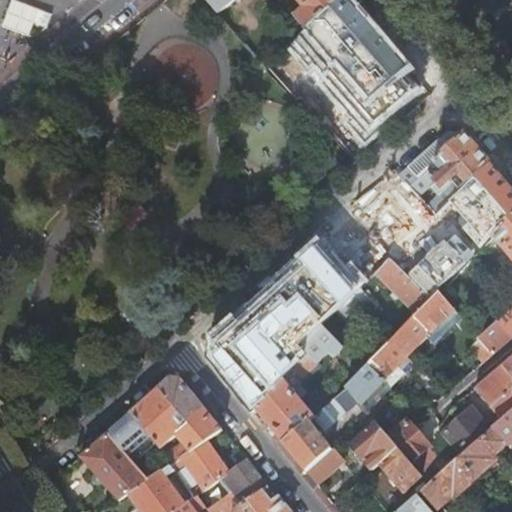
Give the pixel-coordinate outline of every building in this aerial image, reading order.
[(238,0),(205,0),(220,16),(238,0)] [(348,0),(343,0),(314,27),(329,45),(318,55),(316,53),(281,83),(299,104),(302,101),(316,88),(325,80),(377,33),(348,0)] [(294,0),(304,12),(295,19),(307,33),(314,27),(343,0),(294,0)] [(410,71),(377,33),(325,80),(332,87),(353,68),(360,76),(357,79),(359,84),(364,91),(370,93),(373,90),(380,98),(383,95),(410,71)] [(269,69),(278,61),(266,48),(255,57),(266,71),(269,69)] [(420,82),(410,71),(383,95),(390,103),(383,109),(389,115),(395,110),(404,120),(417,109),(431,96),(420,82)] [(332,87),(325,80),(316,88),(323,95),(332,87)] [(323,95),(316,88),(302,101),(336,137),(350,124),(323,95)] [(388,135),(366,110),(350,124),(336,137),(358,161),(388,135)] [(398,126),(404,120),(395,110),(389,115),(398,126)] [(448,133),(406,169),(415,179),(463,135),(462,133),(461,133),(459,135),(448,133)] [(447,206),(489,165),(463,135),(415,179),(409,185),(416,193),(426,184),(432,189),(435,193),(430,197),(433,201),(437,198),(447,206)] [(390,261),(431,303),(439,295),(492,239),(511,217),(511,191),(489,165),(447,206),(436,217),(390,261)] [(251,389),(262,403),(307,356),(299,347),(321,326),(375,276),(390,261),(436,217),(405,185),(247,324),(233,337),(229,363),(238,373),(251,389)] [(151,208),(138,203),(127,211),(129,224),(142,230),(152,221),(151,208)] [(511,217),(492,239),(511,261),(505,266),(511,273),(511,217)] [(375,276),(416,318),(431,303),(390,261),(375,276)] [(416,318),(372,363),(387,379),(407,359),(427,339),(431,343),(437,336),(434,332),(449,318),(454,313),(439,295),(431,303),(416,318)] [(511,311),(498,324),(511,340),(511,339),(511,311)] [(463,323),(454,313),(449,318),(453,321),(458,328),(463,323)] [(453,321),(449,318),(434,332),(437,336),(453,321)] [(498,324),(479,341),(492,357),(511,340),(498,324)] [(274,433),(283,444),(309,422),(313,418),(315,417),(300,399),(306,393),(298,385),(302,382),(303,384),(320,368),(317,365),(328,354),(332,359),(342,349),(321,326),(299,347),(307,356),(262,403),(255,410),(263,420),(274,433)] [(411,362),(431,343),(427,339),(407,359),(411,362)] [(479,341),(477,339),(466,348),(481,366),(492,357),(479,341)] [(351,396),(360,406),(380,386),(384,389),(391,383),(387,379),(372,363),(345,390),(351,396)] [(493,409),(504,422),(511,414),(511,376),(504,366),(502,366),(475,390),(492,410),(493,409)] [(206,443),(222,431),(181,380),(170,379),(129,415),(151,440),(161,450),(175,438),(180,445),(166,457),(173,465),(206,443)] [(339,408),(351,396),(345,390),(315,417),(313,418),(322,430),(328,429),(344,414),(339,408)] [(463,458),(494,431),(496,429),(493,425),(489,428),(473,410),(444,437),(463,458)] [(507,445),(511,449),(511,447),(511,414),(504,422),(496,429),(494,431),(507,445)] [(151,440),(129,415),(106,434),(128,460),(151,440)] [(421,479),(429,488),(443,476),(433,464),(439,458),(430,448),(407,421),(387,439),(397,451),(409,465),(421,479)] [(283,444),(306,473),(331,450),(309,422),(283,444)] [(381,465),(397,451),(387,439),(375,425),(351,446),(363,460),(364,459),(374,471),(381,465)] [(492,458),(507,445),(494,431),(463,458),(458,463),(474,481),(496,462),(492,458)] [(79,458),(118,503),(129,495),(148,482),(128,460),(106,434),(79,458)] [(193,499),(197,497),(225,477),(229,475),(206,443),(173,465),(170,468),(173,473),(184,465),(200,486),(189,494),(193,499)] [(306,473),(316,485),(343,463),(331,450),(306,473)] [(405,493),(421,479),(409,465),(397,451),(381,465),(405,493)] [(261,493),(268,488),(247,462),(229,475),(225,477),(197,497),(202,504),(207,511),(233,511),(235,511),(261,493)] [(454,499),(474,481),(458,463),(443,476),(429,488),(419,497),(431,511),(443,511),(440,508),(452,498),(454,499)] [(184,465),(173,473),(189,494),(200,486),(184,465)] [(129,495),(139,511),(174,511),(185,504),(166,478),(173,473),(170,468),(148,482),(129,495)] [(277,499),(268,488),(261,493),(269,504),(277,499)] [(287,511),(277,499),(269,504),(261,493),(235,511),(233,511),(287,511)] [(174,511),(194,511),(193,510),(202,504),(197,497),(193,499),(185,504),(174,511)] [(431,511),(419,497),(400,511),(431,511)]
